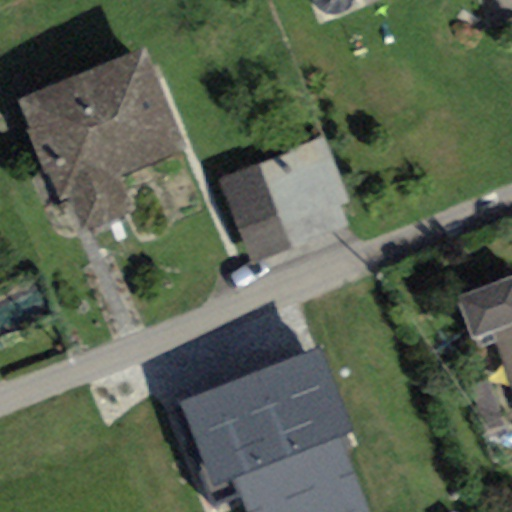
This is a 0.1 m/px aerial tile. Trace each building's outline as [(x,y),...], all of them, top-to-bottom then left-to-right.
[(145,49),(17,101),(58,202),(70,197),(84,231),(130,212),(116,179),(187,151),(145,49)] [(324,138),(218,181),(251,263),(345,226),(337,206),(349,201),(324,138)] [(511,276),(454,298),(470,342),(490,334),(511,325),(511,276)] [(511,325),(490,334),(511,390),(511,325)] [(320,347),(178,404),(212,489),(232,481),(244,511),(369,511),(341,440),(355,435),(320,347)] [(487,382),(471,388),(487,430),(503,424),(487,382)]
